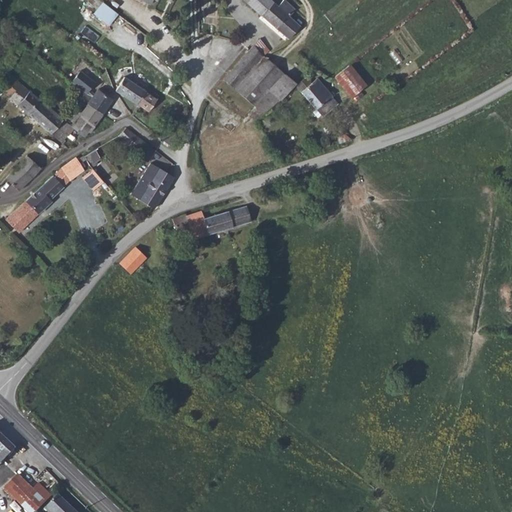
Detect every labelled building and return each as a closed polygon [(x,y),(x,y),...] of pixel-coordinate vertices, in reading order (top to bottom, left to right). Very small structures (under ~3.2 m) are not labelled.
[(272,0),(244,0),(289,37),(300,25),(288,15),(295,6),(287,0),(274,0),(274,1),(272,0)] [(115,12),(101,1),(92,13),(106,23),(115,12)] [(258,40),(225,78),(220,86),(229,96),(235,88),(262,56),(270,50),(258,40)] [(295,43),(290,49),(304,60),(310,64),(315,60),(295,43)] [(235,88),(254,104),(269,88),(282,73),(275,66),(262,56),(235,88)] [(350,95),(365,84),(350,64),(334,76),(350,95)] [(282,73),(269,88),(279,96),(293,82),(282,73)] [(307,75),(295,85),(323,116),(339,101),(331,93),(332,92),(325,85),(321,90),(312,81),(307,75)] [(156,99),(123,76),(114,90),(147,111),(156,99)] [(321,90),(325,85),(317,77),(312,81),(321,90)] [(15,78),(4,89),(10,95),(8,97),(49,133),(50,133),(62,119),(15,78)] [(89,103),(103,113),(113,98),(93,84),(82,98),(89,103)] [(254,104),(235,88),(229,96),(247,112),(254,104)] [(269,88),(254,104),(264,113),(267,110),(265,108),(279,96),(269,88)] [(348,109),(357,120),(362,116),(360,114),(374,103),(366,94),(348,109)] [(82,98),(78,96),(62,119),(66,123),(70,126),(72,124),(89,103),(82,98)] [(89,133),(103,113),(89,103),(72,124),(79,131),(81,128),(89,133)] [(62,119),(50,133),(63,143),(67,138),(62,134),(67,127),(64,125),(66,123),(62,119)] [(327,129),(337,137),(345,133),(333,123),(327,129)] [(116,135),(131,148),(143,136),(141,135),(125,126),(117,135),(116,135)] [(337,137),(339,144),(347,141),(352,139),(345,133),(337,137)] [(142,159),(154,146),(143,136),(131,148),(142,159)] [(91,145),(84,150),(89,157),(86,160),(89,162),(98,153),(91,145)] [(0,181),(0,186),(5,191),(16,190),(40,167),(25,155),(0,181)] [(62,165),(5,218),(17,231),(24,225),(50,201),(48,198),(71,176),(83,168),(76,158),(77,157),(76,155),(62,165)] [(152,209),(172,177),(150,162),(128,192),(152,209)] [(92,188),(103,179),(92,166),(82,177),(92,188)] [(179,216),(173,219),(179,234),(184,232),(192,229),(195,238),(252,219),(246,203),(203,217),(201,209),(179,216)] [(136,246),(120,261),(131,273),(148,256),(136,246)] [(0,433),(0,461),(13,447),(0,433)] [(29,511),(32,511),(51,494),(38,483),(32,489),(17,473),(4,486),(29,511)] [(75,511),(57,494),(44,508),(47,511),(75,511)]
